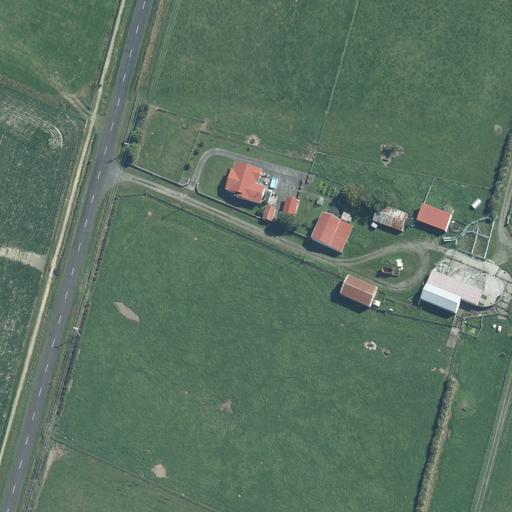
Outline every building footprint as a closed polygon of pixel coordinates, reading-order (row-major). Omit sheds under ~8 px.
[(260,205),(265,188),(258,186),(262,170),(233,162),(225,192),(235,195),(234,198),(260,205)] [(298,201),(285,198),(281,215),(293,218),(298,201)] [(378,204),(372,221),(402,233),(409,216),(378,204)] [(452,217),(421,204),(414,220),(445,233),(452,217)] [(276,209),(266,206),(263,220),(273,222),(276,209)] [(342,253),(353,228),(321,213),(309,238),(342,253)] [(433,271),(420,300),(456,315),(462,301),(477,307),(483,292),(433,271)] [(378,288),(347,276),(339,295),(369,308),(378,288)]
